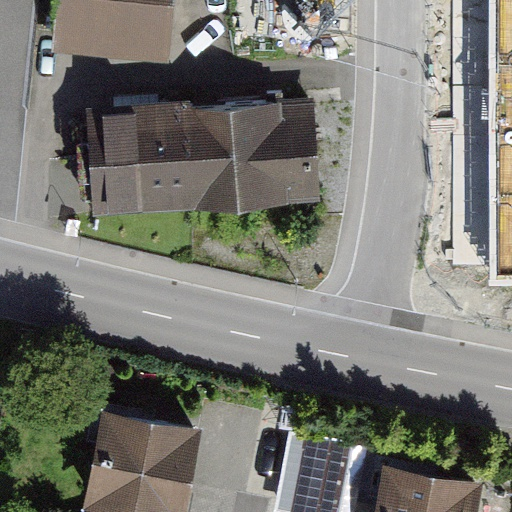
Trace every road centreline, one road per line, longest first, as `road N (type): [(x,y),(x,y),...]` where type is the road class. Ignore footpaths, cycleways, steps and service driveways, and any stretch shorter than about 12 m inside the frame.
road 1 (secondary): [(363,359),(0,278)]
road 2 (residential): [(401,0),(397,208),(363,359)]
road 3 (secondary): [(511,388),(363,359)]
